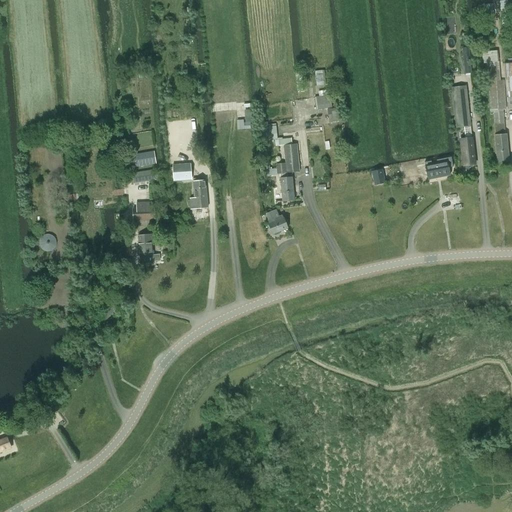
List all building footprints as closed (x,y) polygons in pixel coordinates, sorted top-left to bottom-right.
[(510,0),(499,1),(502,24),(511,23),(511,3),(511,0),(510,0)] [(462,48),(465,73),(472,72),(469,47),(462,48)] [(137,49),(122,49),(122,67),(137,67),(137,49)] [(497,162),(508,161),(506,135),(505,135),(503,110),(505,109),(503,81),(500,81),(498,50),(482,52),(483,63),(486,63),(490,111),(493,110),(495,135),(497,162)] [(153,66),(137,66),(137,83),(153,83),(153,66)] [(470,126),(469,117),(466,87),(452,88),(456,118),(455,119),(456,128),(464,127),(465,139),(460,140),(463,165),(475,164),(472,138),(471,139),(470,126)] [(316,110),(332,107),(329,89),(318,91),(319,96),(314,97),(316,110)] [(329,123),(340,121),(338,108),(327,109),(329,123)] [(285,145),(286,162),(286,163),(287,172),(300,171),(298,143),(292,144),(292,138),(277,139),(276,124),(267,125),(267,122),(261,122),(263,140),(275,140),(275,146),(283,145),(285,145)] [(132,168),(156,164),(154,152),(130,156),(132,168)] [(448,164),(451,163),(450,158),(443,159),(444,165),(427,168),(429,179),(450,176),(448,164)] [(287,172),(286,163),(286,162),(277,163),(278,173),(280,173),(282,201),(295,200),(293,177),(288,177),(287,172)] [(183,177),(191,176),(189,165),(174,166),(175,181),(184,180),(183,177)] [(134,183),(158,180),(156,169),(133,173),(134,183)] [(384,183),(382,170),(371,172),(373,184),(384,183)] [(193,178),(195,197),(190,198),(191,209),(208,207),(205,180),(199,181),(198,178),(193,178)] [(135,220),(155,219),(155,208),(153,208),(152,202),(138,203),(139,209),(134,209),(135,220)] [(273,234),(287,228),(282,216),(279,217),(276,210),(266,214),(269,221),(268,222),(269,224),(273,234)] [(154,260),(160,260),(159,255),(154,255),(152,235),(139,236),(142,264),(155,263),(154,260)] [(120,299),(126,292),(115,283),(109,290),(120,299)] [(102,325),(117,308),(109,301),(94,318),(102,325)] [(0,451),(10,448),(6,437),(0,439),(0,451)]
